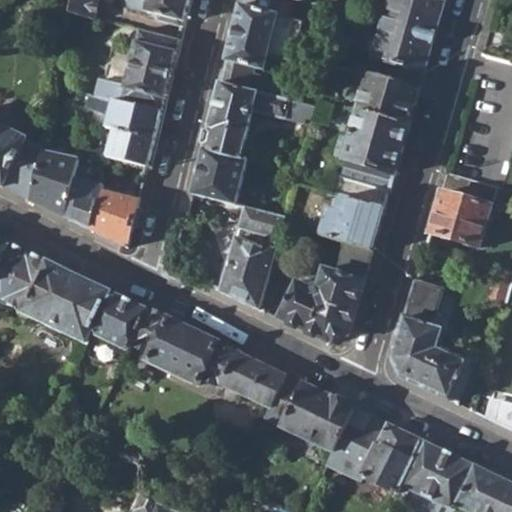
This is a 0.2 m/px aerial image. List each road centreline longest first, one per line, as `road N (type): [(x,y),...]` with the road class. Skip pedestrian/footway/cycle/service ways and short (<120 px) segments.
road 1 (tertiary): [(477,0),(362,383)]
road 2 (residential): [(216,0),(144,280)]
road 3 (secondary): [(144,280),(362,383)]
road 4 (secondary): [(362,383),(511,454)]
road 5 (secondary): [(0,212),(144,280)]
